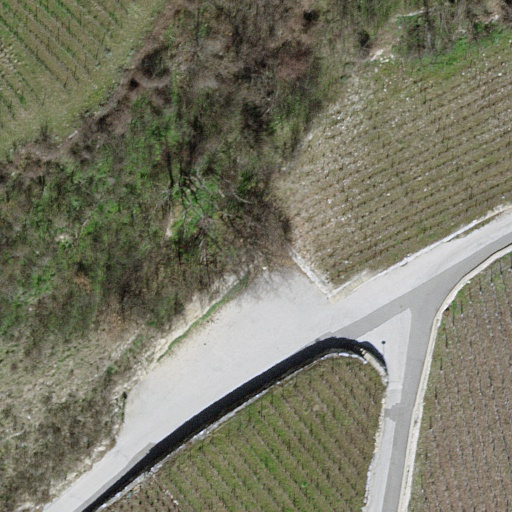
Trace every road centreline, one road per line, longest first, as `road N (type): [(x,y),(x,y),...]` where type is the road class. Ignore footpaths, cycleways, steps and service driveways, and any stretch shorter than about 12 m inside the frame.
road 1 (unclassified): [(67,511),(200,406),(393,292)]
road 2 (unclassified): [(384,511),(409,329),(393,292)]
road 3 (unclassified): [(393,292),(511,230)]
